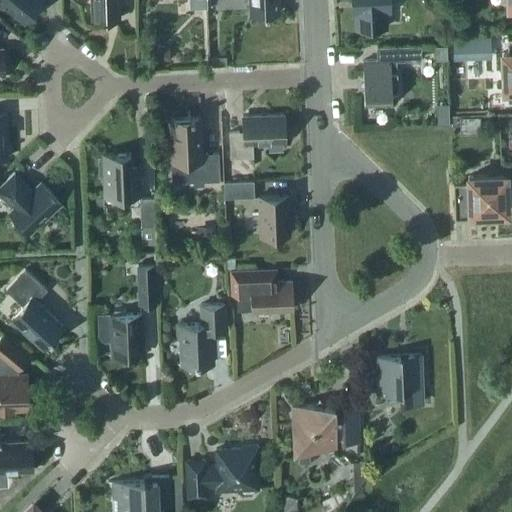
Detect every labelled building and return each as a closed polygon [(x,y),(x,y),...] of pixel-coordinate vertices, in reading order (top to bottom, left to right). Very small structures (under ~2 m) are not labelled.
[(0,0),(0,6),(2,8),(4,6),(24,22),(41,0),(0,0)] [(91,0),(92,19),(120,19),(118,0),(91,0)] [(249,0),(250,13),(280,12),(279,0),(249,0)] [(352,0),(352,1),(356,1),(357,28),(386,27),(385,10),(390,10),(389,0),(352,0)] [(454,38),(455,59),(493,57),(492,36),(454,38)] [(504,90),(511,90),(511,93),(511,36),(508,37),(508,52),(503,52),(504,90)] [(397,71),(391,71),(390,59),(420,58),(420,45),(421,45),(421,44),(377,46),(377,47),(378,47),(378,60),(363,60),(364,104),(392,103),(392,93),(398,92),(397,71)] [(156,60),(169,59),(169,47),(156,47),(156,60)] [(446,61),(445,47),(433,48),(434,61),(446,61)] [(284,113),(243,115),(243,131),(229,132),(230,157),(253,157),(253,143),(285,141),(284,113)] [(220,180),(218,152),(202,153),(201,117),(170,118),(170,121),(162,121),(163,136),(171,135),(173,182),(185,181),(220,180)] [(103,158),(98,158),(99,175),(104,175),(105,195),(141,194),(140,168),(132,168),(131,152),(103,153),(103,158)] [(0,192),(15,208),(10,212),(29,232),(60,201),(42,182),(32,191),(15,172),(0,186),(0,192)] [(455,218),(491,216),(491,212),(507,212),(507,205),(506,174),(489,174),(489,175),(468,175),(469,181),(453,182),(455,218)] [(223,182),(223,198),(253,197),(252,181),(223,182)] [(259,195),(261,235),(289,234),(287,194),(259,195)] [(154,225),(153,198),(139,198),(140,226),(154,225)] [(197,242),(213,241),(213,225),(196,226),(197,242)] [(137,306),(156,305),(154,264),(135,265),(137,306)] [(11,318),(43,348),(63,325),(36,300),(47,289),(25,268),(6,288),(23,305),(11,318)] [(291,280),(276,281),(276,268),(257,268),(231,269),(232,289),(237,289),(238,310),(252,309),(252,310),(292,308),(291,280)] [(202,322),(178,323),(178,339),(181,338),(182,364),(213,363),(212,329),(226,328),(225,303),(201,304),(202,322)] [(100,315),(101,334),(106,338),(112,338),(113,355),(143,353),(141,312),(125,313),(125,309),(114,310),(114,314),(111,314),(111,315),(100,315)] [(26,357),(2,337),(0,338),(0,353),(0,354),(0,407),(26,407),(26,396),(29,396),(28,387),(26,387),(25,375),(18,375),(17,368),(26,357)] [(377,356),(378,393),(400,392),(401,403),(422,402),(421,354),(377,356)] [(291,406),(293,447),(336,446),(335,442),(359,441),(358,406),(342,407),(342,410),(334,410),(334,403),(291,406)] [(0,471),(33,470),(32,440),(0,441),(0,471)] [(187,460),(188,496),(206,495),(206,486),(218,485),(218,489),(258,487),(257,461),(259,461),(258,445),(242,446),(242,448),(216,449),(217,465),(205,466),(205,459),(187,460)] [(355,491),(364,477),(364,461),(351,462),(352,489),(355,491)] [(109,481),(109,511),(158,511),(158,505),(170,504),(169,475),(152,476),(152,480),(109,481)] [(282,509),(296,509),(295,495),(282,496),(282,509)] [(42,511),(33,502),(22,511),(42,511)]
